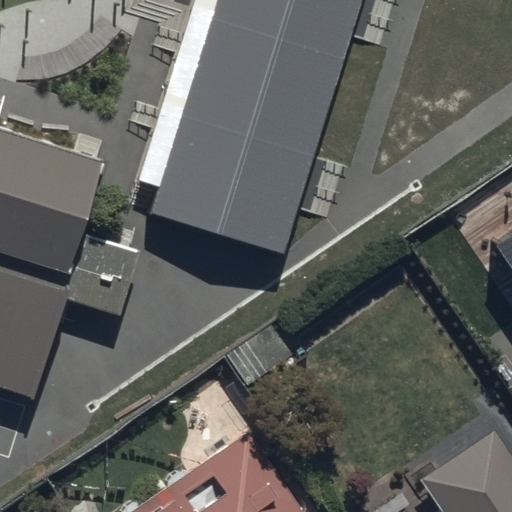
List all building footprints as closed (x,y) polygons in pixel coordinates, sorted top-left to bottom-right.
[(208,0),(147,199),(276,239),(350,0),(208,0)] [(0,376),(26,385),(56,292),(117,311),(141,237),(84,219),(106,150),(0,115),(0,376)] [(511,229),(494,242),(511,269),(511,229)] [(262,247),(196,293),(216,323),(282,276),(262,247)] [(269,319),(223,356),(247,386),(293,350),(269,319)] [(511,511),(511,442),(502,427),(418,485),(436,511),(511,511)] [(293,511),(241,434),(124,511),(293,511)]
